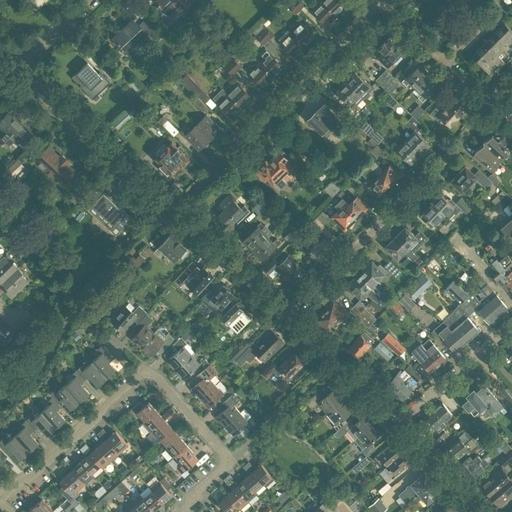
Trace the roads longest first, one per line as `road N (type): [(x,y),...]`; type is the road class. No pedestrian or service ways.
road 1 (residential): [(1,500),(144,372),(226,461)]
road 2 (residential): [(172,211),(383,1)]
road 3 (residential): [(287,316),(458,146),(490,102)]
road 4 (residential): [(172,211),(18,65)]
road 5 (residential): [(287,316),(172,211)]
road 6 (residential): [(401,421),(287,316)]
road 7 (residential): [(490,102),(383,1)]
road 8 (residential): [(401,421),(511,326)]
